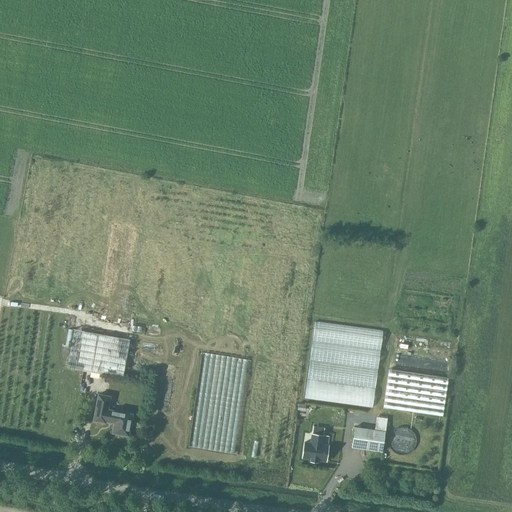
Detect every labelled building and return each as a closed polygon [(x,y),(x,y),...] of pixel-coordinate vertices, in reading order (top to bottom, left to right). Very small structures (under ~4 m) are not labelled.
[(383,331),(315,321),(305,398),(372,408),(383,331)] [(74,329),(67,367),(123,378),(130,339),(74,329)] [(400,347),(399,354),(410,356),(411,349),(400,347)] [(448,378),(389,369),(383,408),(442,416),(448,378)] [(114,423),(112,433),(114,433),(115,435),(116,436),(119,437),(121,436),(122,435),(128,436),(130,428),(131,427),(132,426),(132,424),(132,423),(131,421),(132,414),(108,410),(110,397),(98,394),(93,421),(96,421),(97,423),(98,424),(100,424),(101,424),(102,422),(105,423),(105,421),(114,423)] [(375,430),(355,427),(352,447),(382,452),(387,419),(376,417),(375,430)] [(415,442),(415,441),(415,439),(414,437),(413,434),(411,432),(409,431),(407,430),(405,429),(402,429),(400,429),(398,430),(396,431),(394,433),(393,434),(391,437),(391,439),(391,442),(391,446),(393,448),(394,450),(397,452),(398,453),(401,454),(403,454),(405,453),(408,453),(411,450),(413,448),(414,446),(415,442)] [(304,442),(302,458),(311,459),(310,461),(317,462),(318,460),(326,461),(328,445),(327,445),(328,436),(311,434),(310,443),(304,442)]
